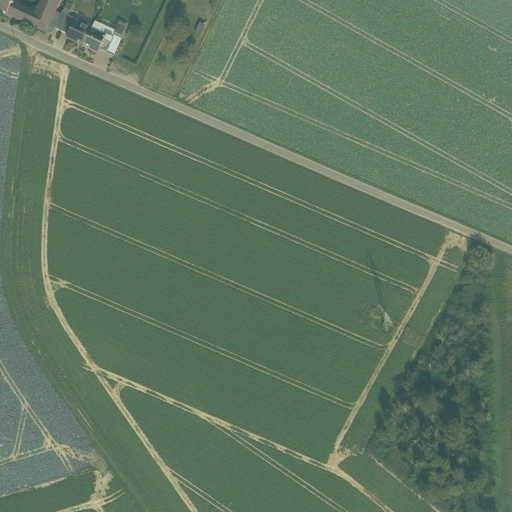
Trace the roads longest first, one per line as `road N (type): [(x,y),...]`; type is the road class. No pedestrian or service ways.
road 1 (unclassified): [(0,26),(511,251)]
road 2 (track): [(24,39),(2,287),(18,331),(144,511)]
